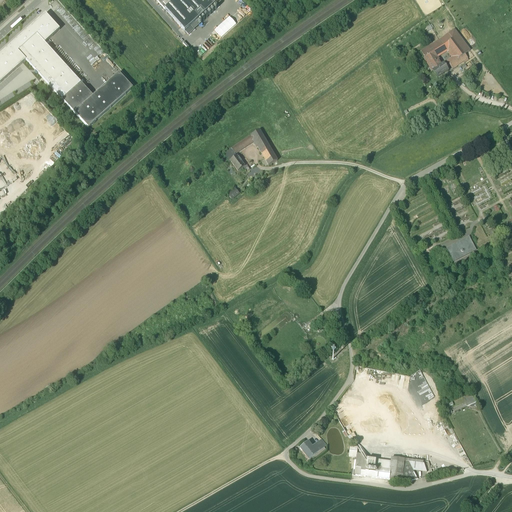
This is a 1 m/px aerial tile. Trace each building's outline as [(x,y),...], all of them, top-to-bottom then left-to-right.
[(155,0),(165,10),(175,0),(155,0)] [(175,0),(165,10),(185,32),(191,27),(219,1),(219,0),(175,0)] [(60,30),(46,14),(0,54),(0,83),(26,60),(18,52),(37,35),(45,43),(60,30)] [(225,22),(212,34),(215,37),(228,25),(225,22)] [(191,27),(185,32),(188,35),(194,30),(191,27)] [(454,30),(441,40),(444,46),(447,43),(453,39),(465,55),(470,51),(454,30)] [(45,43),(37,35),(18,52),(26,60),(36,71),(35,74),(38,74),(62,100),(81,83),(45,43)] [(465,55),(453,39),(447,43),(457,56),(447,63),(450,66),(465,55)] [(441,40),(421,52),(425,58),(429,55),(444,46),(441,40)] [(465,55),(450,66),(452,69),(467,58),(465,55)] [(442,67),(437,60),(432,63),(429,65),(436,77),(436,76),(437,77),(445,72),(447,70),(444,65),(442,67)] [(93,97),(74,114),(88,129),(133,89),(119,73),(93,97)] [(81,83),(62,100),(74,114),(93,97),(81,83)] [(277,161),(260,131),(251,136),(254,141),(268,166),(277,161)] [(251,136),(229,151),(225,154),(229,161),(230,161),(236,156),(234,154),(254,141),(251,136)] [(236,156),(230,161),(238,171),(245,166),(237,156),(236,156)] [(235,190),(228,196),(232,200),(239,194),(235,190)] [(481,251),(471,233),(469,240),(474,249),(481,251)] [(463,245),(460,245),(458,246),(456,249),(456,251),(457,252),(457,253),(458,254),(460,255),(461,255),(462,255),(465,254),(466,252),(466,250),(466,248),(464,246),(463,245)] [(448,251),(441,249),(451,267),(453,260),(448,251)] [(322,323),(316,328),(319,332),(326,328),(322,323)] [(478,403),(474,395),(466,400),(469,405),(470,408),(478,403)] [(455,415),(470,408),(469,405),(454,412),(455,415)] [(319,442),(312,448),(317,454),(324,448),(319,442)] [(311,449),(306,443),(300,449),(302,452),(303,451),(310,459),(317,454),(312,448),(311,449)] [(367,456),(358,454),(355,476),(360,476),(365,477),(367,460),(367,456)] [(391,462),(367,460),(365,477),(407,482),(418,479),(413,471),(428,473),(424,462),(391,458),(391,462)]
